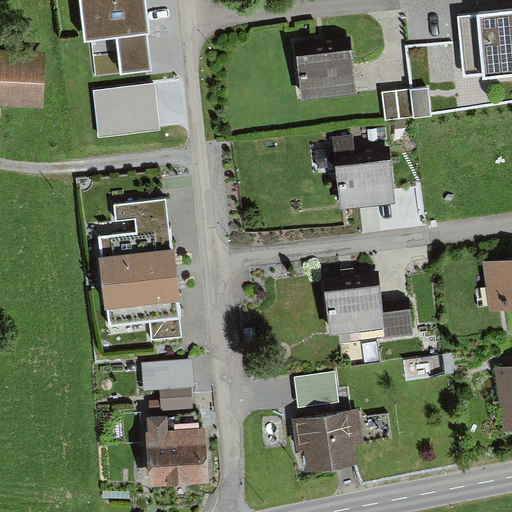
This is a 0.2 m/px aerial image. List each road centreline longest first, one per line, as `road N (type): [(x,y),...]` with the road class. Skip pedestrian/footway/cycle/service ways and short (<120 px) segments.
road 1 (residential): [(511,217),(210,262)]
road 2 (residential): [(186,0),(210,262)]
road 3 (residential): [(210,262),(230,430),(227,511)]
road 4 (tertiary): [(511,477),(333,511)]
